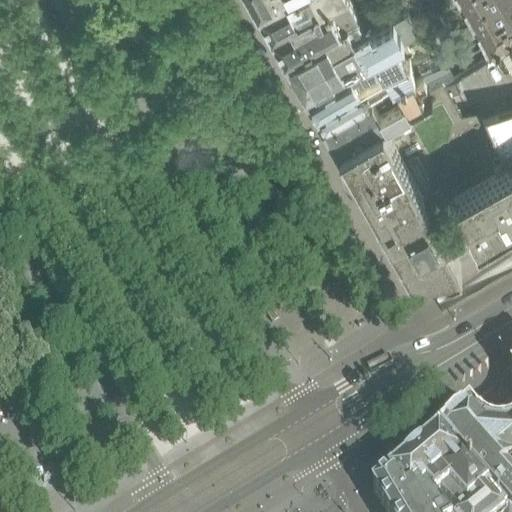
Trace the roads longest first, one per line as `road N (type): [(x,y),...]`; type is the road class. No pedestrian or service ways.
road 1 (residential): [(286,400),(41,0)]
road 2 (residential): [(0,213),(179,508)]
road 3 (tertiary): [(307,432),(179,508)]
road 4 (tertiary): [(431,356),(307,432)]
